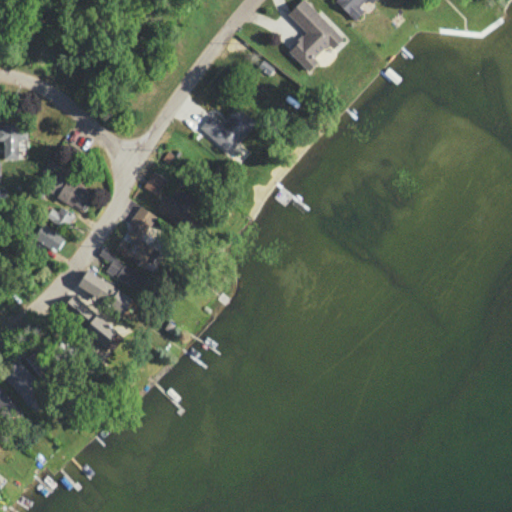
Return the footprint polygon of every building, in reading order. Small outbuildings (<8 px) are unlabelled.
[(299,0),(286,13),(305,32),(287,50),(307,71),(317,61),(314,57),(327,44),(332,48),(342,38),(304,0),(299,0)] [(334,0),(354,20),(363,11),(358,6),(363,0),(368,0),(371,2),(373,0),(334,0)] [(229,153),(255,121),(236,105),(222,122),(210,112),(198,127),(229,153)] [(0,139),(2,139),(3,160),(18,159),(18,139),(27,139),(27,124),(0,124),(0,139)] [(83,212),(90,200),(86,197),(90,189),(56,169),(45,189),(83,212)] [(143,186),(157,194),(165,179),(152,171),(143,186)] [(47,215),(61,230),(73,219),(60,203),(47,215)] [(127,223),(144,233),(156,215),(139,204),(127,223)] [(53,252),(63,236),(42,222),(32,237),(53,252)] [(122,237),(114,250),(143,267),(154,249),(134,237),(131,242),(122,237)] [(114,253),(102,246),(98,254),(109,261),(114,253)] [(145,276),(112,257),(104,271),(136,291),(145,276)] [(77,286),(107,302),(105,304),(123,314),(133,295),(85,270),(77,286)] [(61,307),(82,324),(93,310),(72,293),(61,307)] [(27,405),(45,391),(19,359),(2,373),(27,405)] [(20,409),(0,386),(0,413),(7,421),(20,409)]
